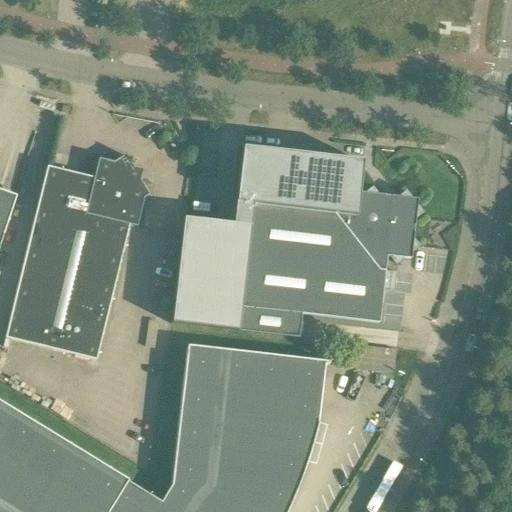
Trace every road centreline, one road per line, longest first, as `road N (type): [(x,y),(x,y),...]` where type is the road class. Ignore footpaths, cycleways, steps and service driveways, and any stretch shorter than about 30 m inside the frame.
road 1 (residential): [(0,47),(217,92),(501,131)]
road 2 (unclassified): [(368,511),(424,420),(462,335),(484,255),(501,131)]
